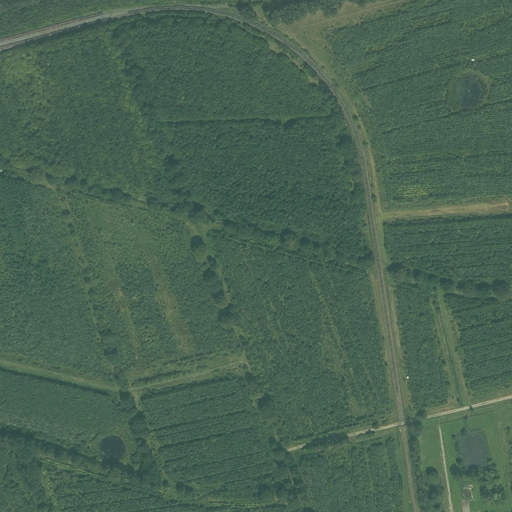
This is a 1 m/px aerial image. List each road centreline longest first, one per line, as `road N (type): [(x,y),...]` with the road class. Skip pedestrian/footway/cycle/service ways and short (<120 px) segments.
road 1 (track): [(125,48),(304,511)]
road 2 (track): [(248,364),(110,392),(26,295)]
road 3 (track): [(511,397),(282,451)]
